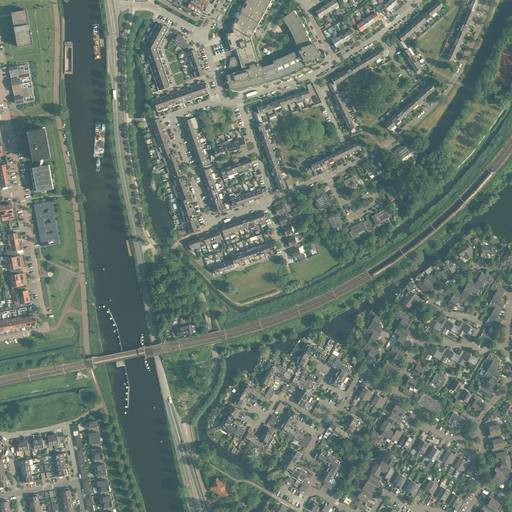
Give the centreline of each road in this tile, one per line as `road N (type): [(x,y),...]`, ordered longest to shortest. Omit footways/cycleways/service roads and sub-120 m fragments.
road 1 (secondary): [(146,293),(119,143),(111,8)]
road 2 (residential): [(327,175),(382,147),(442,96),(488,0)]
road 3 (residential): [(266,202),(207,223),(171,117),(222,99)]
road 4 (residential): [(506,345),(510,283),(496,268),(480,266),(428,302),(414,327),(419,343)]
road 5 (residential): [(0,338),(46,329),(21,191)]
